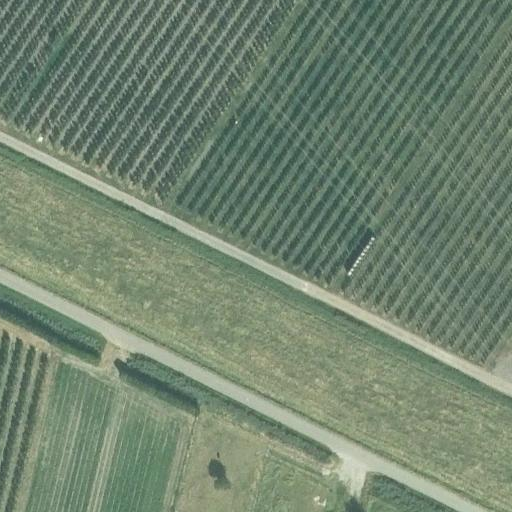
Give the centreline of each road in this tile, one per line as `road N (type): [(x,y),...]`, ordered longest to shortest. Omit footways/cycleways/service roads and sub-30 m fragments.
road 1 (unclassified): [(511,398),(0,139)]
road 2 (unclassified): [(471,511),(0,275)]
